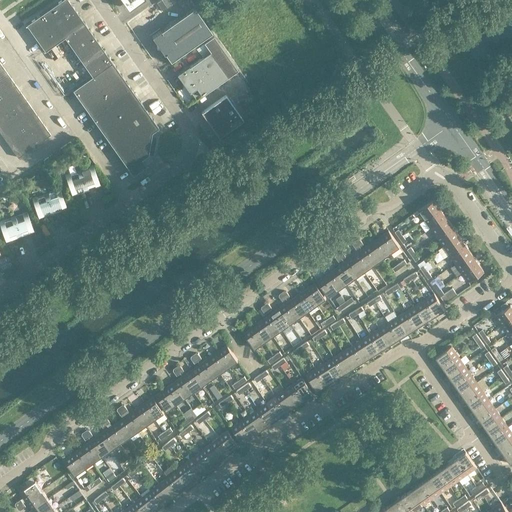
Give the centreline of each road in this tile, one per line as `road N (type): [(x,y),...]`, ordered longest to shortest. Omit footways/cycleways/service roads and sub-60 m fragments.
road 1 (residential): [(0,482),(38,456),(54,430),(358,215),(391,203),(433,172)]
road 2 (residential): [(173,511),(344,383),(413,348)]
road 3 (unclassified): [(129,202),(179,163),(188,132),(99,0)]
road 4 (unclassified): [(129,202),(0,20)]
road 5 (unclassified): [(433,172),(313,0)]
road 6 (unclassified): [(0,294),(129,202)]
road 7 (residential): [(473,434),(367,511)]
road 8 (residential): [(511,269),(454,183),(433,172)]
road 9 (residential): [(413,348),(511,277)]
